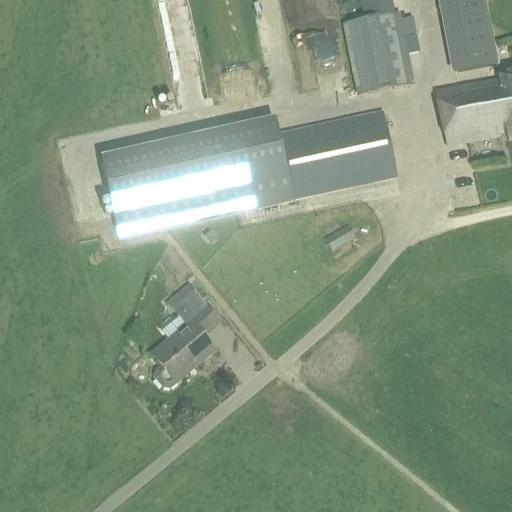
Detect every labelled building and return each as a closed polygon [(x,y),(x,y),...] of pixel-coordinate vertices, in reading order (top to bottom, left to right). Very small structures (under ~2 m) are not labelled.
[(397,15),(393,15),(390,0),(357,0),(362,22),(343,26),(357,97),(412,86),(397,15)] [(484,0),(436,0),(451,73),(497,64),(484,0)] [(511,141),(511,74),(489,79),(490,82),(433,93),(446,149),(506,136),(507,142),(511,141)] [(395,178),(382,114),(276,136),(273,121),(100,158),(117,237),(395,178)] [(192,290),(168,310),(184,330),(149,359),(159,371),(157,373),(157,380),(164,388),(170,389),(177,384),(175,381),(193,366),(194,368),(215,351),(203,337),(219,323),(192,290)]
